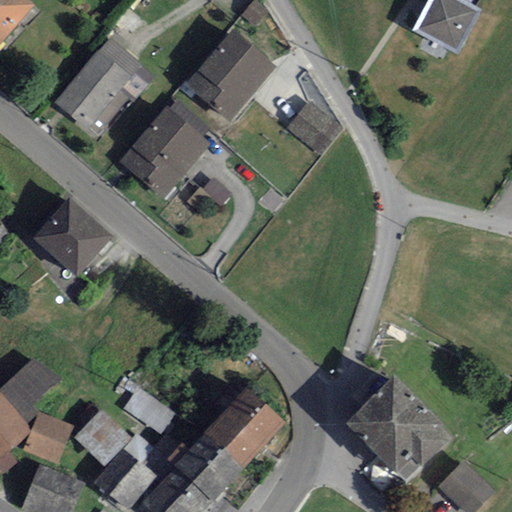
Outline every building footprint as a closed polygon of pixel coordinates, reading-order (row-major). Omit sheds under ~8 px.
[(21,0),(0,0),(0,48),(33,10),(21,0)] [(445,0),(435,0),(419,31),(454,50),(474,15),(445,0)] [(232,35),(186,89),(230,126),(276,73),(232,35)] [(97,54),(53,106),(97,144),(130,105),(119,95),(130,82),(97,54)] [(345,132),(318,112),(304,132),(330,151),(345,132)] [(205,148),(167,115),(126,162),(163,195),(205,148)] [(287,201),(270,188),(256,205),(273,218),(287,201)] [(71,208),(41,241),(77,274),(107,241),(71,208)] [(0,265),(0,264),(0,248),(9,242),(0,228),(0,265)] [(0,463),(26,445),(30,432),(39,416),(33,411),(58,383),(33,363),(0,393),(0,463)] [(394,384),(345,431),(404,492),(445,452),(438,444),(445,436),(394,384)] [(139,393),(129,416),(170,433),(180,410),(139,393)] [(248,395),(208,438),(243,471),(283,429),(248,395)] [(101,414),(74,442),(104,470),(130,442),(101,414)] [(73,430),(39,416),(30,432),(26,445),(24,454),(57,469),(73,430)] [(153,511),(205,511),(243,471),(208,438),(146,505),(153,511)] [(122,454),(95,488),(126,511),(131,511),(156,480),(122,454)] [(465,469),(444,489),(465,511),(473,511),(490,496),(465,469)] [(39,470),(24,509),(31,511),(71,511),(82,487),(39,470)]
